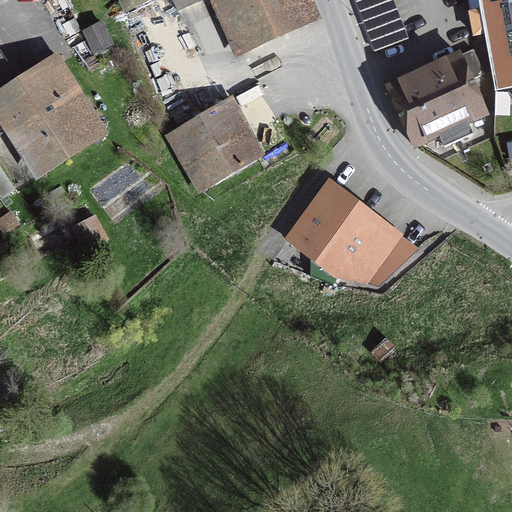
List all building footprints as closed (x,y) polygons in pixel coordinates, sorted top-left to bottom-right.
[(149,0),(172,0),(176,9),(198,0),(123,0),(128,10),(149,0)] [(315,19),(307,0),(218,0),(243,53),(315,19)] [(355,0),(375,51),(407,38),(392,0),(355,0)] [(511,0),(467,0),(474,35),(484,33),(495,91),(511,87),(511,0)] [(101,22),(85,30),(96,52),(111,44),(101,22)] [(92,60),(106,82),(123,73),(110,51),(92,60)] [(0,112),(0,95),(19,83),(0,52),(0,132),(9,127),(0,112)] [(460,55),(387,88),(413,146),(486,113),(460,55)] [(38,173),(100,133),(54,61),(19,83),(0,95),(0,112),(9,127),(38,173)] [(260,155),(230,100),(170,136),(200,191),(260,155)] [(396,239),(397,237),(330,184),(288,240),(339,278),(379,287),(415,253),(396,239)]
